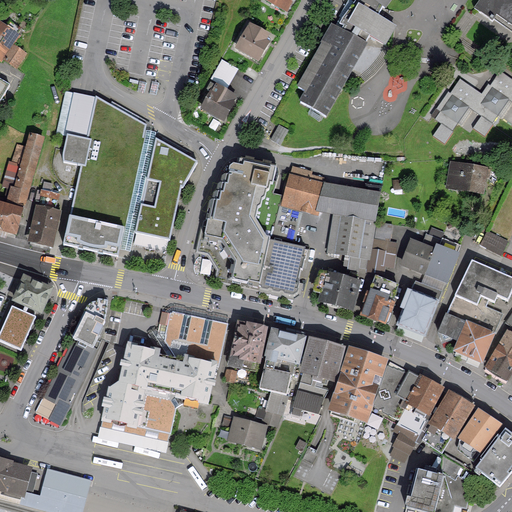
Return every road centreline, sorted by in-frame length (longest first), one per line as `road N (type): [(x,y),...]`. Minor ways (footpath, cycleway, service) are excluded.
road 1 (residential): [(233,511),(112,482),(10,437),(80,272)]
road 2 (secondary): [(511,409),(390,344),(172,289)]
road 3 (residential): [(172,289),(220,157),(310,0)]
